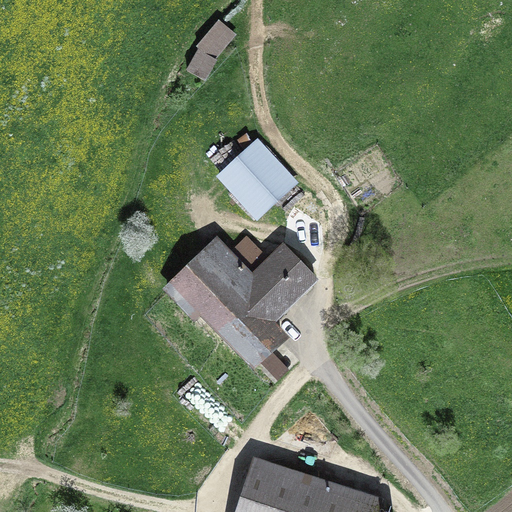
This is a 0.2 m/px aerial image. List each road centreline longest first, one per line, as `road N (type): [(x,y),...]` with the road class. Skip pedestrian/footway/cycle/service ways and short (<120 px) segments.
road 1 (track): [(315,361),(341,219),(335,201),(268,123),(256,58),(257,0)]
road 2 (track): [(0,468),(199,511)]
road 3 (track): [(207,511),(265,415),(315,361)]
road 4 (track): [(321,318),(410,276),(474,262)]
